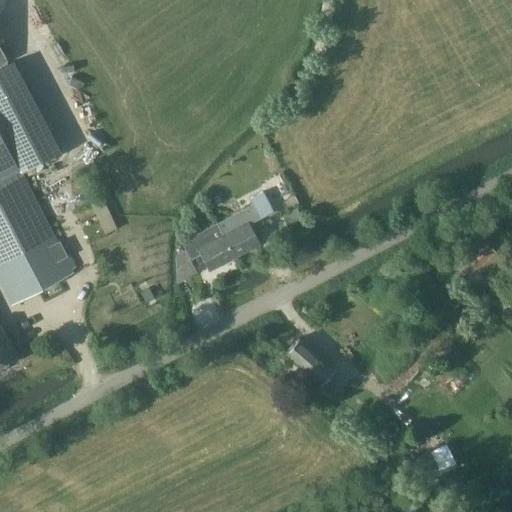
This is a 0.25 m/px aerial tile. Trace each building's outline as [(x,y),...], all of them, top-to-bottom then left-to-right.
[(14,61),(0,68),(0,129),(21,170),(61,150),(14,61)] [(0,280),(12,303),(71,272),(0,136),(0,280)] [(254,205),(218,224),(236,255),(259,242),(249,223),(260,217),(261,218),(274,211),(263,191),(250,198),(254,205)] [(218,224),(218,223),(184,242),(192,256),(200,252),(210,269),(236,255),(218,224)] [(432,299),(442,288),(420,269),(410,279),(432,299)] [(0,364),(17,355),(0,322),(0,364)] [(334,369),(299,339),(286,354),(307,371),(305,374),(315,384),(318,381),(321,384),(334,369)] [(402,465),(412,487),(456,466),(445,444),(402,465)]
